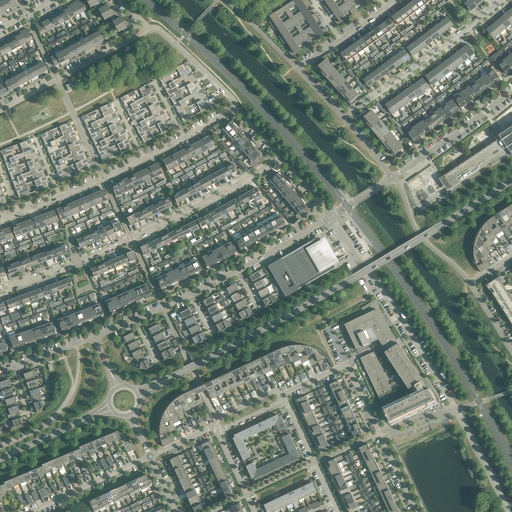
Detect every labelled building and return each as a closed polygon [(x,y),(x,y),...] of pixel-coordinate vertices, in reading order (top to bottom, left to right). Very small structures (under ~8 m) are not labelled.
[(10,7),(6,0),(4,0),(2,2),(6,10),(10,8),(10,7)] [(14,0),(6,0),(10,7),(10,8),(11,9),(15,7),(14,6),(17,5),(17,6),(14,0)] [(74,3),(74,4),(75,4),(80,13),(86,10),(80,0),(79,0),(80,1),(78,2),(78,1),(74,3)] [(293,0),(285,6),(290,14),(292,12),(289,9),(296,4),(299,8),(308,2),(306,0),(293,0)] [(326,0),(325,1),(327,4),(324,6),(327,10),(336,4),(334,1),(334,0),(326,0)] [(350,5),(346,0),(343,0),(345,3),(338,7),(336,4),(327,10),(330,14),(333,12),(335,16),(350,5)] [(357,0),(350,5),(355,13),(358,11),(355,7),(361,3),(364,6),(373,0),(372,0),(357,0)] [(420,8),(414,0),(414,1),(411,3),(411,2),(409,4),(415,12),(420,8),(420,9),(420,8)] [(425,5),(421,0),(414,0),(420,8),(421,8),(422,10),(426,7),(424,5),(425,4),(425,5)] [(478,6),(472,0),(469,0),(466,0),(464,2),(466,3),(465,4),(471,11),(471,10),(474,8),(478,6)] [(310,6),(308,2),(299,8),(301,11),(294,16),(292,12),(290,14),(295,21),(310,11),(307,8),(310,6)] [(75,4),(74,4),(72,5),(72,4),(68,6),(69,7),(74,16),(80,13),(75,4)] [(415,12),(409,4),(408,4),(409,5),(406,7),(406,6),(403,8),(410,16),(414,12),(415,13),(415,12)] [(103,7),(101,5),(96,7),(99,9),(104,19),(108,17),(110,19),(115,17),(112,15),(107,5),(103,7)] [(355,13),(350,5),(335,16),(338,19),(335,21),(338,25),(346,19),(344,15),(350,11),(353,15),(355,13)] [(290,14),(285,6),(276,12),(269,16),(272,20),(269,22),(272,26),(281,20),(278,16),(285,11),(288,15),(290,14)] [(69,7),(67,8),(67,7),(63,9),(64,10),(64,9),(69,19),(74,16),(69,7)] [(410,16),(403,8),(404,9),(401,11),(400,10),(398,12),(404,20),(405,20),(404,20),(405,20),(409,17),(409,16),(409,17),(410,16)] [(64,9),(64,10),(62,10),(59,11),(59,12),(64,21),(69,19),(64,9)] [(312,15),(310,11),(295,21),(300,29),(301,27),(299,24),(306,19),(309,23),(318,17),(315,13),(312,15)] [(59,12),(58,13),(57,12),(54,14),(54,15),(55,15),(60,24),(64,21),(59,12)] [(404,20),(398,12),(398,13),(396,15),(395,15),(395,14),(392,17),(395,21),(396,21),(399,25),(399,24),(404,20),(404,21),(404,20)] [(295,21),(290,14),(288,15),(290,18),(283,23),(281,20),(272,26),(274,30),(277,28),(280,31),(295,21)] [(55,15),(54,15),(53,16),(52,15),(49,17),(50,18),(55,26),(60,24),(55,15)] [(511,24),(504,15),(501,18),(502,18),(499,21),(498,20),(505,29),(507,27),(508,29),(511,26),(510,24),(511,24)] [(117,19),(115,17),(110,19),(112,22),(118,31),(126,27),(124,24),(123,22),(122,20),(121,17),(117,19)] [(320,21),(318,17),(309,23),(311,26),(304,31),(301,27),(300,29),(305,36),(320,26),(317,23),(320,21)] [(445,19),(444,18),(440,21),(441,22),(441,23),(447,30),(446,29),(450,27),(450,28),(454,25),(453,25),(448,18),(448,17),(445,19)] [(50,18),(46,21),(51,29),(55,26),(50,18)] [(390,18),(390,19),(388,21),(387,21),(387,20),(385,22),(391,31),(391,30),(395,27),(396,27),(390,18)] [(505,29),(498,20),(496,22),(496,23),(496,22),(496,23),(493,26),(493,25),(492,25),(499,33),(505,29)] [(40,34),(46,31),(42,23),(41,21),(37,23),(38,24),(36,25),(35,24),(40,34)] [(46,21),(42,23),(46,31),(51,29),(46,21)] [(300,29),(295,21),(280,31),(282,35),(279,37),(282,41),(291,35),(288,31),(289,31),(295,26),(298,30),(300,29)] [(391,31),(385,22),(384,22),(385,23),(382,25),(382,24),(379,26),(385,35),(385,34),(386,34),(387,36),(391,33),(390,31),(391,31)] [(447,30),(441,23),(439,24),(437,23),(434,26),(435,27),(434,28),(440,35),(439,34),(443,32),(443,33),(447,30)] [(499,33),(492,25),(490,27),(491,28),(487,30),(486,30),(487,30),(493,38),(493,39),(495,37),(496,39),(500,35),(499,34),(499,33)] [(322,30),(320,26),(305,36),(310,44),(312,42),(310,38),(316,34),(319,38),(328,32),(325,28),(322,30)] [(385,35),(379,26),(380,27),(377,29),(376,28),(377,28),(376,28),(374,30),(380,38),(381,38),(384,35),(385,34),(385,35)] [(440,35),(434,28),(427,33),(433,40),(433,39),(436,37),(437,37),(436,38),(437,38),(440,35)] [(21,32),(21,33),(22,33),(27,42),(32,39),(27,29),(27,30),(25,31),(25,30),(21,32)] [(305,36),(300,29),(298,30),(300,33),(293,38),(291,35),(282,41),(284,45),(287,43),(290,46),(305,36)] [(380,38),(374,30),(374,31),(371,33),(371,32),(368,34),(374,42),(375,42),(374,42),(375,41),(376,43),(380,40),(379,39),(379,38),(380,39),(380,38)] [(104,41),(98,31),(94,34),(99,43),(98,43),(99,44),(102,42),(103,41),(104,42),(104,41)] [(22,33),(21,33),(19,34),(19,33),(15,35),(16,36),(21,45),(27,42),(22,33)] [(433,40),(427,33),(421,38),(426,45),(427,45),(426,45),(429,42),(430,43),(433,40)] [(99,43),(94,34),(89,37),(94,46),(94,47),(97,45),(97,44),(98,43),(99,43)] [(374,42),(368,34),(369,35),(366,37),(366,36),(363,37),(369,46),(374,42)] [(16,36),(14,37),(14,36),(10,38),(11,39),(11,38),(16,48),(21,45),(16,36)] [(310,44),(305,36),(290,46),(292,50),(289,52),(292,56),(301,50),(298,46),(304,42),(307,46),(310,44)] [(94,46),(89,37),(84,39),(89,48),(89,49),(93,48),(92,47),(94,46)] [(369,46),(363,37),(363,38),(361,40),(360,40),(360,39),(358,41),(364,50),(364,49),(368,46),(369,46)] [(11,38),(11,39),(9,39),(6,40),(6,41),(11,50),(16,48),(11,38)] [(426,45),(421,38),(414,43),(420,51),(420,50),(419,50),(423,47),(423,48),(426,45)] [(89,48),(84,39),(79,42),(84,50),(85,52),(88,50),(87,49),(89,48)] [(6,41),(4,42),(4,41),(1,43),(1,44),(7,53),(11,50),(6,41)] [(364,50),(358,41),(357,41),(358,42),(355,44),(355,43),(352,45),(358,54),(358,53),(363,50),(364,50)] [(84,50),(79,42),(75,44),(79,53),(84,50)] [(420,51),(414,43),(407,48),(407,49),(407,48),(413,55),(412,55),(413,56),(413,55),(414,54),(416,52),(416,53),(417,53),(420,51)] [(79,53),(75,44),(70,47),(74,55),(79,53)] [(462,49),(469,58),(470,57),(471,58),(475,55),(474,54),(475,53),(473,51),(474,50),(471,46),(470,47),(468,45),(469,45),(468,44),(465,47),(466,47),(463,50),(462,49)] [(358,54),(352,45),(353,46),(350,48),(349,47),(350,47),(349,47),(347,49),(353,57),(355,58),(359,56),(357,54),(358,53),(358,54)] [(74,55),(70,47),(65,50),(70,58),(74,55)] [(353,57),(347,49),(347,50),(344,52),(344,51),(340,53),(344,58),(344,57),(347,61),(348,61),(348,60),(349,62),(353,60),(352,58),(352,57),(353,58),(353,57)] [(469,58),(462,49),(459,51),(460,51),(460,52),(457,54),(456,53),(456,54),(463,62),(464,61),(465,63),(469,60),(468,58),(469,58)] [(70,58),(65,50),(60,52),(65,60),(70,58)] [(402,52),(402,51),(401,50),(397,53),(398,54),(398,55),(403,63),(403,62),(406,59),(407,60),(410,57),(405,50),(402,52)] [(65,60),(60,52),(56,55),(60,63),(65,60)] [(463,62),(456,54),(453,56),(454,56),(451,59),(450,58),(457,67),(458,66),(459,67),(463,64),(462,63),(463,62)] [(60,63),(56,55),(51,57),(55,66),(60,63)] [(390,58),(391,59),(392,59),(391,60),(396,67),(397,67),(396,67),(399,64),(400,65),(403,63),(398,55),(396,56),(394,55),(390,58)] [(457,67),(450,58),(447,60),(448,60),(448,61),(445,63),(444,63),(451,71),(457,67)] [(330,65),(325,59),(317,67),(322,72),(330,65)] [(396,67),(391,60),(384,65),(390,72),(389,71),(393,69),(393,70),(396,67)] [(511,69),(504,60),(499,65),(506,74),(511,69)] [(43,62),(38,64),(42,73),(47,70),(43,62)] [(451,71),(444,63),(441,65),(442,65),(439,68),(438,67),(445,76),(451,71)] [(42,73),(38,64),(33,67),(38,75),(42,73)] [(183,68),(181,65),(172,70),(174,74),(178,72),(181,77),(186,74),(191,71),(190,71),(191,70),(190,68),(189,68),(188,66),(183,68)] [(335,70),(330,65),(322,72),(326,78),(335,70)] [(390,72),(384,65),(377,69),(383,77),(382,76),(386,74),(386,75),(390,72)] [(38,75),(33,67),(28,70),(33,78),(38,75)] [(445,76),(438,67),(435,69),(436,69),(436,70),(433,72),(432,72),(439,80),(440,79),(441,81),(445,78),(444,76),(445,76)] [(500,78),(492,67),(486,71),(488,73),(495,83),(500,78)] [(383,77),(377,69),(370,74),(376,82),(375,81),(379,79),(383,77)] [(33,78),(28,70),(24,72),(28,80),(33,78)] [(174,74),(172,70),(163,75),(165,78),(161,81),(162,84),(163,86),(164,86),(164,87),(168,84),(173,81),(171,76),(174,74)] [(340,75),(335,70),(326,78),(331,83),(340,75)] [(28,80),(24,72),(19,75),(23,83),(28,80)] [(439,80),(432,72),(429,74),(430,74),(427,77),(426,76),(426,77),(432,85),(434,84),(435,85),(439,82),(438,81),(439,80)] [(495,83),(488,73),(482,78),(489,87),(495,83)] [(181,77),(177,79),(179,82),(183,80),(186,85),(191,82),(191,83),(196,80),(195,79),(196,79),(195,77),(194,77),(193,74),(188,77),(186,74),(181,77)] [(363,77),(364,78),(364,79),(363,79),(363,80),(364,80),(369,87),(368,87),(369,87),(369,86),(369,85),(372,83),(372,84),(376,82),(370,74),(368,76),(367,74),(363,77)] [(23,83),(19,75),(14,77),(19,86),(23,83)] [(344,80),(340,75),(331,83),(336,88),(344,80)] [(19,86),(14,77),(9,80),(14,88),(19,86)] [(417,83),(416,83),(423,92),(424,91),(426,93),(430,90),(428,88),(429,87),(423,79),(423,78),(420,81),(421,81),(417,84),(417,83)] [(489,87),(482,78),(477,82),(484,91),(489,87)] [(179,82),(177,79),(173,81),(168,84),(170,87),(166,90),(167,92),(167,93),(168,95),(169,95),(173,93),(178,90),(175,85),(179,82)] [(14,88),(9,80),(5,83),(9,91),(14,88)] [(349,85),(344,80),(336,88),(340,93),(349,85)] [(186,85),(182,87),(184,91),(188,89),(191,94),(196,91),(201,89),(200,88),(201,88),(199,86),(197,83),(193,86),(191,83),(191,82),(186,85)] [(484,91),(477,82),(471,86),(478,95),(484,91)] [(9,91),(5,83),(0,85),(5,94),(7,93),(7,94),(10,92),(9,91)] [(423,92),(416,83),(414,85),(414,86),(411,88),(411,87),(410,87),(417,96),(418,95),(419,97),(423,94),(422,92),(423,92)] [(354,90),(349,85),(340,93),(345,98),(354,90)] [(145,89),(144,86),(134,91),(136,94),(140,92),(143,97),(143,98),(148,95),(153,93),(153,92),(152,89),(151,90),(150,87),(145,89)] [(478,95),(471,86),(466,90),(473,99),(478,95)] [(184,91),(182,87),(178,90),(173,93),(175,96),(171,98),(172,101),(173,104),(173,103),(174,104),(178,102),(178,101),(183,99),(183,98),(180,93),(184,91)] [(417,96),(410,87),(408,89),(408,90),(408,89),(408,90),(405,92),(404,92),(411,101),(417,96)] [(358,95),(354,90),(345,98),(351,105),(357,101),(355,99),(358,95)] [(473,99),(466,90),(460,94),(467,104),(473,99)] [(136,94),(134,91),(125,95),(127,99),(122,101),(124,104),(125,106),(126,107),(130,105),(130,104),(135,102),(132,97),(136,94)] [(191,94),(187,96),(189,100),(193,98),(196,103),(201,100),(206,98),(205,97),(206,97),(204,94),(204,95),(202,92),(198,94),(196,91),(191,94)] [(411,101),(404,92),(401,94),(402,94),(399,97),(398,96),(404,105),(411,101)] [(467,104),(460,94),(454,99),(462,108),(467,104)] [(143,98),(143,97),(139,99),(141,103),(145,101),(148,106),(153,104),(158,102),(157,101),(158,101),(156,98),(155,96),(150,98),(148,95),(143,98)] [(189,100),(187,96),(183,98),(183,99),(178,101),(178,102),(180,104),(175,107),(177,110),(178,112),(179,113),(183,110),(188,107),(185,102),(189,100)] [(404,105),(398,96),(395,98),(396,98),(396,99),(393,101),(392,100),(398,109),(400,108),(401,110),(405,107),(404,105)] [(141,103),(139,99),(135,102),(130,104),(130,105),(132,108),(127,110),(129,113),(128,113),(129,115),(130,115),(130,116),(135,113),(140,111),(140,110),(137,105),(141,103)] [(196,103),(192,105),(194,109),(198,106),(201,111),(201,112),(211,106),(210,105),(211,105),(209,103),(207,100),(203,103),(201,100),(196,103)] [(398,109),(392,100),(389,102),(389,103),(390,102),(390,103),(387,105),(386,105),(385,105),(386,105),(392,113),(392,114),(394,113),(395,114),(399,111),(398,110),(398,109)] [(460,109),(453,100),(447,104),(454,114),(460,109)] [(148,106),(144,108),(146,112),(150,110),(152,115),(158,113),(162,110),(162,109),(161,107),(159,104),(155,107),(153,104),(148,106)] [(454,114),(447,104),(441,108),(448,118),(454,114)] [(107,109),(105,105),(96,110),(98,114),(102,112),(104,117),(109,115),(110,115),(114,113),(114,112),(113,109),(113,110),(111,107),(107,109)] [(194,109),(192,105),(188,107),(183,110),(185,113),(180,116),(182,119),(183,121),(184,122),(194,116),(193,116),(190,111),(194,109)] [(146,112),(144,108),(140,110),(140,111),(135,113),(136,116),(132,119),(133,122),(134,124),(135,125),(139,122),(144,119),(142,114),(146,112)] [(448,118),(441,108),(436,112),(442,122),(448,118)] [(98,114),(96,110),(86,114),(88,118),(83,120),(85,123),(84,123),(85,125),(86,125),(86,126),(91,124),(96,121),(94,116),(98,114)] [(376,116),(371,110),(368,114),(365,111),(360,115),(367,123),(376,116)] [(442,122),(436,112),(430,116),(437,126),(442,122)] [(152,115),(148,117),(150,121),(154,119),(157,124),(162,121),(162,122),(167,119),(166,118),(167,118),(166,116),(165,116),(164,113),(159,116),(158,113),(152,115)] [(104,117),(100,119),(102,123),(106,121),(108,126),(109,126),(114,124),(119,122),(118,121),(117,118),(117,119),(116,116),(111,118),(110,115),(109,115),(104,117)] [(381,121),(376,116),(367,123),(372,129),(381,121)] [(437,126),(430,116),(424,120),(431,130),(437,126)] [(150,121),(148,117),(144,119),(139,122),(141,125),(136,128),(138,131),(137,131),(139,133),(139,134),(144,131),(149,128),(146,123),(150,121)] [(102,123),(100,119),(96,121),(91,124),(92,127),(88,129),(89,132),(90,134),(91,135),(95,133),(100,130),(98,125),(102,123)] [(223,129),(227,134),(236,125),(234,123),(233,124),(231,121),(229,122),(227,120),(214,128),(219,133),(223,129)] [(431,130),(424,120),(419,124),(426,134),(431,130)] [(157,124),(153,126),(155,130),(159,128),(162,133),(161,133),(162,133),(172,128),(171,127),(170,125),(168,122),(164,125),(162,122),(162,121),(157,124)] [(385,126),(381,121),(372,129),(376,134),(385,126)] [(511,123),(504,131),(499,135),(501,137),(485,148),(496,165),(511,154),(511,123)] [(66,128),(65,124),(55,128),(57,132),(61,131),(63,136),(69,134),(73,132),(73,131),(72,129),(71,126),(66,128)] [(109,126),(108,126),(104,128),(106,132),(110,130),(113,135),(118,133),(123,131),(122,130),(123,130),(122,127),(121,128),(120,125),(115,127),(114,124),(109,126)] [(426,134),(419,124),(413,128),(420,138),(426,134)] [(238,127),(236,125),(227,134),(231,138),(239,130),(237,128),(238,127)] [(155,130),(153,126),(149,128),(144,131),(145,134),(141,137),(142,139),(142,140),(143,142),(144,142),(144,143),(154,137),(151,132),(155,130)] [(389,132),(385,126),(376,134),(380,139),(389,132)] [(57,132),(55,128),(46,133),(47,136),(42,138),(44,141),(43,141),(44,144),(45,143),(45,144),(50,142),(55,140),(55,139),(53,134),(57,132)] [(106,132),(104,128),(100,130),(95,133),(97,136),(92,138),(93,141),(94,143),(95,144),(100,142),(99,142),(105,139),(102,134),(106,132)] [(420,138),(413,128),(407,132),(414,142),(420,138)] [(242,133),(239,130),(231,138),(235,143),(244,135),(242,132),(242,133)] [(394,137),(389,132),(380,139),(385,145),(394,137)] [(113,135),(109,137),(111,141),(115,139),(117,144),(122,142),(127,140),(127,139),(126,136),(126,137),(124,134),(120,136),(118,133),(113,135)] [(63,136),(59,138),(61,142),(65,140),(67,145),(73,143),(77,141),(77,140),(76,138),(75,135),(70,137),(69,134),(63,136)] [(246,137),(244,135),(235,143),(240,147),(248,140),(246,137)] [(111,141),(109,137),(105,139),(99,142),(100,142),(101,145),(96,147),(98,150),(97,150),(98,152),(99,152),(99,153),(104,151),(109,148),(106,143),(111,141)] [(214,146),(209,137),(203,140),(208,149),(214,146)] [(398,142),(394,137),(385,145),(389,150),(398,142)] [(61,142),(59,138),(55,139),(55,140),(50,142),(51,145),(46,147),(48,150),(47,150),(48,153),(49,153),(54,151),(59,149),(57,143),(61,142)] [(208,149),(203,140),(198,143),(202,152),(208,149)] [(250,142),(248,140),(240,147),(244,152),(253,144),(251,142),(250,142)] [(26,145),(25,141),(15,145),(17,149),(21,147),(23,153),(29,151),(33,149),(33,148),(33,146),(32,146),(31,143),(26,145)] [(117,144),(113,146),(115,150),(119,148),(121,153),(121,154),(131,149),(131,148),(130,145),(130,146),(129,143),(124,145),(122,142),(117,144)] [(403,148),(398,142),(389,150),(394,155),(403,148)] [(67,145),(63,147),(65,151),(69,149),(71,154),(77,152),(81,150),(81,149),(80,147),(79,144),(74,146),(73,143),(67,145)] [(202,152),(198,143),(192,147),(197,155),(202,152)] [(255,146),(253,144),(244,152),(248,157),(257,149),(254,146),(255,146)] [(17,149),(15,145),(6,149),(7,152),(2,154),(3,157),(4,160),(5,160),(9,158),(15,156),(13,151),(17,149)] [(197,155),(192,147),(191,145),(185,148),(191,158),(197,155)] [(115,150),(113,146),(109,148),(104,151),(105,154),(101,156),(102,159),(103,161),(104,162),(114,157),(113,157),(111,152),(115,150)] [(65,151),(63,147),(59,149),(54,151),(55,154),(50,156),(52,159),(51,160),(52,162),(53,162),(53,163),(58,160),(63,158),(61,153),(65,151)] [(191,158),(185,148),(182,149),(183,151),(181,153),(185,161),(191,158)] [(496,165),(485,148),(464,162),(475,178),(496,165)] [(259,151),(257,149),(248,157),(253,161),(250,163),(253,166),(268,157),(261,150),(259,151)] [(23,153),(19,154),(20,158),(25,157),(27,162),(32,160),(37,158),(37,157),(36,155),(35,152),(30,154),(29,151),(23,153)] [(71,154),(67,156),(69,160),(73,158),(75,163),(75,164),(81,161),(85,159),(85,158),(84,156),(83,153),(78,155),(77,152),(71,154)] [(185,161),(181,153),(175,156),(180,165),(185,161)] [(20,158),(19,154),(15,156),(9,158),(11,162),(6,163),(7,166),(7,167),(8,169),(8,170),(13,168),(18,165),(16,160),(20,158)] [(174,154),(171,156),(172,157),(169,159),(174,168),(180,165),(175,156),(174,154)] [(69,160),(67,156),(63,158),(58,160),(59,163),(54,166),(56,169),(55,169),(56,171),(57,171),(57,172),(62,170),(62,169),(67,167),(65,162),(69,160)] [(174,168),(169,159),(168,157),(165,159),(166,160),(163,162),(168,171),(174,168)] [(27,162),(23,164),(24,168),(28,166),(30,171),(36,169),(36,170),(41,168),(40,167),(41,167),(40,164),(39,164),(38,161),(33,163),(32,160),(27,162)] [(75,164),(75,163),(71,165),(73,169),(77,167),(79,173),(89,169),(89,168),(88,165),(87,162),(82,164),(81,161),(75,164)] [(475,178),(464,162),(439,178),(447,191),(448,190),(450,193),(475,178)] [(158,163),(152,165),(157,176),(163,173),(158,163)] [(232,163),(226,167),(230,175),(230,174),(236,171),(232,163)] [(24,168),(23,164),(18,165),(13,168),(14,171),(9,173),(11,176),(10,176),(11,178),(12,178),(12,179),(17,177),(22,175),(20,169),(24,168)] [(73,169),(71,165),(67,167),(62,169),(62,170),(63,173),(58,175),(60,178),(59,178),(60,180),(61,180),(61,181),(71,176),(69,171),(73,169)] [(157,176),(152,165),(146,168),(147,170),(151,179),(157,176)] [(230,175),(226,167),(218,171),(220,175),(223,174),(225,178),(225,177),(230,174),(230,175)] [(30,171),(26,173),(28,177),(32,175),(34,181),(39,179),(40,179),(44,177),(44,176),(43,174),(42,171),(37,173),(36,170),(36,169),(30,171)] [(151,179),(147,170),(141,173),(145,182),(151,179)] [(220,175),(218,171),(213,174),(217,182),(217,181),(224,177),(225,178),(223,174),(220,175)] [(270,180),(274,185),(282,178),(280,175),(281,174),(279,172),(278,173),(277,174),(275,171),(263,177),(267,182),(270,180)] [(28,177),(26,173),(22,175),(17,177),(18,180),(13,182),(14,185),(15,188),(15,187),(16,188),(20,186),(26,184),(24,179),(28,177)] [(145,182),(141,173),(135,176),(140,185),(145,182)] [(217,182),(213,174),(205,178),(207,182),(209,181),(212,185),(211,184),(216,182),(217,182)] [(140,185),(135,176),(129,179),(134,188),(140,185)] [(207,182),(205,178),(199,181),(204,189),(203,189),(211,184),(211,185),(212,185),(209,181),(207,182)] [(284,180),(282,178),(274,185),(278,190),(287,182),(285,180),(284,180)] [(34,181),(30,182),(31,186),(36,185),(38,190),(37,190),(38,190),(48,186),(48,185),(47,183),(46,180),(41,182),(40,179),(39,179),(34,181)] [(134,188),(129,179),(124,181),(128,190),(134,188)] [(128,190),(124,181),(118,184),(122,193),(128,190)] [(204,189),(199,181),(191,185),(193,189),(196,188),(198,192),(198,191),(203,189),(204,189)] [(31,186),(30,182),(26,184),(20,186),(22,189),(17,191),(18,194),(18,195),(19,197),(19,198),(30,193),(29,193),(27,188),(31,186)] [(289,184),(287,182),(278,190),(282,194),(290,187),(288,185),(289,184)] [(122,193),(118,184),(112,187),(116,196),(122,193)] [(193,189),(191,185),(186,188),(190,196),(191,196),(190,196),(198,192),(196,188),(193,189)] [(250,191),(250,190),(249,190),(254,198),(260,195),(256,187),(250,191)] [(293,190),(290,187),(282,194),(286,199),(295,191),(293,189),(293,190)] [(190,196),(186,188),(178,192),(180,196),(183,195),(185,199),(190,196)] [(109,199),(105,190),(99,193),(103,202),(109,199)] [(254,198),(249,190),(250,191),(242,195),(242,194),(241,194),(244,199),(246,197),(249,201),(254,198)] [(98,191),(95,192),(96,194),(93,196),(97,205),(103,202),(99,193),(98,191)] [(297,194),(295,191),(286,199),(290,204),(299,197),(296,194),(297,194)] [(180,196),(178,192),(173,195),(177,203),(185,199),(183,195),(180,196)] [(92,194),(89,195),(90,197),(87,198),(91,207),(97,205),(93,196),(92,194)] [(244,199),(241,194),(242,195),(237,198),(236,197),(241,205),(249,201),(246,197),(244,199)] [(91,207),(87,198),(86,196),(83,198),(84,199),(81,201),(85,210),(91,207)] [(241,205),(236,197),(236,198),(229,202),(228,202),(231,206),(233,204),(235,208),(241,205)] [(301,199),(299,197),(290,204),(294,209),(303,201),(301,199)] [(168,198),(160,202),(162,206),(164,205),(166,209),(166,208),(172,206),(168,198)] [(80,199),(77,200),(78,202),(75,203),(79,212),(85,210),(81,201),(80,199)] [(305,203),(303,201),(294,209),(298,214),(296,216),(298,219),(310,212),(306,208),(307,207),(305,204),(305,203)] [(162,206),(160,202),(154,204),(158,213),(158,212),(166,208),(166,209),(164,205),(162,206)] [(231,206),(228,202),(223,205),(223,204),(223,205),(227,213),(235,208),(233,204),(231,206)] [(79,212),(75,203),(69,206),(73,215),(79,212)] [(158,213),(154,204),(146,208),(148,212),(151,211),(153,215),(158,212),(158,213)] [(227,213),(223,205),(215,209),(217,213),(220,212),(222,216),(227,213)] [(62,206),(56,209),(61,220),(67,217),(63,208),(62,206)] [(73,215),(69,206),(63,208),(67,217),(73,215)] [(133,212),(134,214),(133,215),(135,219),(137,218),(139,222),(139,221),(144,219),(145,219),(141,211),(139,208),(133,212)] [(148,212),(146,208),(141,211),(145,219),(152,215),(153,215),(151,211),(148,212)] [(511,224),(511,218),(509,213),(505,208),(499,212),(502,218),(507,215),(510,220),(506,222),(508,227),(511,224)] [(217,213),(215,209),(210,212),(214,220),(222,216),(220,212),(217,213)] [(49,214),(48,212),(45,213),(45,215),(43,216),(46,226),(52,223),(49,214)] [(58,221),(55,212),(49,214),(52,223),(58,221)] [(214,220),(210,212),(202,217),(202,216),(204,220),(207,219),(209,223),(214,220)] [(508,227),(506,222),(502,218),(499,212),(493,217),(496,222),(500,219),(503,224),(499,226),(502,231),(508,227)] [(135,219),(133,215),(127,218),(131,225),(139,221),(139,222),(137,218),(135,219)] [(280,215),(274,218),(279,228),(282,226),(283,227),(286,225),(284,222),(280,215)] [(46,226),(43,216),(37,219),(40,228),(46,226)] [(204,220),(202,216),(202,217),(197,220),(201,227),(209,223),(207,219),(204,220)] [(502,231),(499,226),(496,222),(493,217),(491,218),(490,219),(488,220),(487,221),(490,226),(494,224),(497,227),(492,230),(497,237),(496,235),(502,231)] [(279,228),(274,218),(268,221),(274,231),(277,230),(276,229),(279,228)] [(40,228),(37,219),(30,221),(34,230),(40,228)] [(34,230),(30,221),(24,223),(28,233),(34,230)] [(195,221),(187,225),(186,224),(188,228),(191,227),(193,231),(199,228),(195,221)] [(274,231),(268,221),(263,224),(268,234),(271,232),(272,233),(274,231)] [(497,237),(492,230),(490,226),(487,221),(486,223),(484,224),(483,226),(482,227),(485,232),(489,229),(491,233),(487,236),(493,244),(491,241),(497,237)] [(24,222),(21,223),(21,225),(18,226),(22,235),(28,233),(24,223),(24,222)] [(118,222),(110,225),(112,229),(114,228),(116,232),(122,229),(118,222)] [(18,224),(11,226),(16,237),(22,235),(18,226),(18,224)] [(188,228),(186,224),(186,225),(181,227),(185,235),(193,231),(191,227),(188,228)] [(268,234),(263,224),(257,227),(263,238),(266,236),(266,235),(268,234)] [(112,229),(110,225),(104,228),(108,236),(108,235),(116,232),(116,233),(116,232),(114,228),(112,229)] [(10,227),(9,227),(6,228),(7,230),(4,231),(7,240),(13,238),(10,227)] [(185,235),(181,227),(173,231),(175,235),(178,234),(179,238),(185,235)] [(263,238),(257,227),(252,230),(257,240),(260,238),(261,239),(263,238)] [(493,244),(487,236),(485,232),(482,227),(481,229),(480,231),(479,232),(478,234),(481,239),(485,237),(487,240),(483,243),(490,254),(487,248),(493,244)] [(108,236),(104,228),(96,231),(98,235),(101,234),(102,238),(103,238),(102,238),(108,236)] [(257,240),(252,230),(246,233),(252,244),(255,242),(254,242),(257,240)] [(98,235),(96,231),(91,234),(94,242),(94,241),(102,238),(101,234),(98,235)] [(175,235),(173,231),(168,234),(167,233),(171,242),(179,238),(178,234),(175,235)] [(171,242),(167,233),(167,234),(160,238),(159,237),(161,242),(164,240),(166,244),(171,242)] [(252,244),(246,233),(241,236),(246,246),(249,245),(250,245),(252,244)] [(94,242),(91,234),(82,237),(84,241),(87,240),(89,244),(94,241),(94,242)] [(490,254),(483,243),(481,239),(478,234),(477,236),(476,238),(476,239),(475,240),(475,242),(475,243),(478,249),(482,246),(485,249),(480,252),(490,266),(484,258),(490,254)] [(246,246),(241,236),(235,240),(239,247),(241,250),(244,249),(243,248),(246,246)] [(84,241),(82,237),(77,240),(80,248),(88,244),(89,244),(87,240),(84,241)] [(161,242),(159,237),(159,238),(154,240),(158,248),(166,244),(164,240),(161,242)] [(158,248),(154,240),(154,241),(146,244),(148,248),(150,247),(152,251),(158,248)] [(282,258),(273,263),(273,264),(290,293),(328,271),(326,267),(328,265),(316,244),(313,246),(311,241),(282,258)] [(230,242),(224,245),(230,256),(233,255),(232,254),(236,252),(230,242)] [(490,266),(480,252),(478,249),(475,243),(474,245),(474,246),(474,247),(474,249),(474,250),(474,252),(474,253),(474,255),(474,256),(474,258),(475,259),(475,260),(475,261),(476,262),(481,259),(483,262),(477,266),(478,268),(479,269),(480,271),(481,272),(490,266)] [(148,248),(146,244),(140,247),(144,255),(152,251),(150,247),(148,248)] [(63,245),(55,248),(56,252),(59,251),(61,256),(61,255),(66,253),(63,245)] [(230,256),(224,245),(219,248),(224,258),(227,257),(230,256)] [(56,252),(55,248),(49,250),(52,259),(52,258),(60,255),(61,256),(59,251),(56,252)] [(224,258),(219,248),(213,251),(219,262),(222,260),(221,260),(224,258)] [(52,259),(49,250),(41,253),(42,258),(45,257),(47,261),(47,260),(52,258),(52,259)] [(124,254),(123,254),(125,258),(128,257),(130,261),(136,259),(132,251),(124,254)] [(219,262),(213,251),(208,254),(213,264),(216,262),(216,263),(219,262)] [(42,258),(41,253),(35,256),(38,264),(46,261),(47,261),(45,257),(42,258)] [(125,258),(123,254),(124,254),(118,257),(118,256),(122,265),(130,261),(128,257),(125,258)] [(213,264),(208,254),(202,257),(206,264),(205,265),(207,268),(210,266),(210,265),(213,264)] [(38,264),(35,256),(26,259),(28,263),(31,262),(32,266),(33,266),(32,266),(38,264)] [(122,265),(118,256),(118,257),(110,260),(112,264),(114,263),(116,267),(122,265)] [(28,263),(26,259),(21,261),(24,270),(24,269),(32,266),(31,262),(28,263)] [(112,264),(110,260),(105,263),(104,262),(108,271),(116,267),(114,263),(112,264)] [(196,260),(191,263),(196,273),(199,272),(198,271),(201,270),(196,260)] [(24,270),(21,261),(12,264),(14,268),(17,267),(18,272),(19,272),(18,271),(24,269),(24,270)] [(108,271),(104,262),(104,263),(96,266),(98,270),(101,269),(102,273),(108,271)] [(196,273),(191,263),(185,265),(190,275),(193,274),(193,275),(196,273)] [(14,268),(12,264),(7,266),(10,274),(18,271),(18,272),(17,267),(14,268)] [(190,275),(185,265),(179,268),(184,279),(187,278),(187,277),(190,275)] [(98,270),(96,266),(90,269),(92,272),(89,273),(92,278),(102,273),(101,269),(98,270)] [(184,279),(179,268),(174,271),(178,281),(181,279),(182,280),(184,279)] [(178,281),(174,271),(168,273),(173,284),(176,283),(175,282),(178,281)] [(261,276),(258,271),(248,276),(250,279),(251,279),(252,281),(253,281),(254,283),(261,280),(260,277),(261,276)] [(173,284),(168,273),(162,276),(167,286),(170,285),(170,286),(173,284)] [(498,277),(486,285),(489,290),(490,289),(493,293),(498,301),(503,310),(509,319),(511,323),(511,298),(509,294),(504,286),(500,279),(502,278),(501,277),(502,276),(501,275),(498,277)] [(164,289),(164,288),(167,286),(162,276),(157,279),(157,278),(154,279),(157,286),(159,285),(160,287),(159,287),(161,290),(164,289)] [(61,281),(61,280),(62,285),(65,284),(67,288),(73,286),(70,277),(61,281)] [(262,279),(261,280),(254,283),(253,284),(254,287),(255,287),(256,289),(257,289),(259,291),(259,292),(265,288),(264,285),(265,284),(262,279)] [(62,285),(61,280),(61,281),(55,283),(55,282),(58,291),(67,288),(65,284),(62,285)] [(58,291),(55,282),(55,283),(47,286),(47,285),(48,290),(51,289),(53,293),(58,291)] [(230,293),(232,295),(232,296),(239,292),(237,289),(238,289),(237,287),(238,286),(236,283),(226,288),(229,294),(230,293)] [(146,284),(140,286),(145,297),(148,295),(148,296),(152,294),(150,291),(146,284)] [(48,290),(47,285),(46,285),(47,286),(41,288),(41,287),(44,296),(53,293),(51,289),(48,290)] [(145,297),(140,286),(135,289),(139,300),(142,299),(142,298),(145,297)] [(44,296),(41,287),(41,288),(33,291),(33,290),(34,295),(37,294),(39,298),(44,296)] [(267,287),(265,288),(259,292),(259,291),(257,292),(259,296),(260,295),(261,297),(262,297),(263,299),(263,300),(270,296),(268,293),(270,293),(267,287)] [(139,300),(135,289),(129,291),(133,302),(136,300),(137,301),(139,300)] [(34,295),(33,290),(32,291),(33,291),(27,293),(27,292),(27,293),(30,301),(31,304),(38,301),(37,299),(39,298),(37,294),(34,295)] [(133,302),(129,291),(123,294),(128,305),(131,304),(130,303),(133,302)] [(240,291),(239,292),(232,296),(232,295),(231,296),(234,302),(235,301),(236,304),(243,300),(242,297),(241,295),(242,294),(240,291)] [(30,301),(27,293),(19,296),(18,296),(20,300),(23,299),(24,303),(30,301)] [(128,305),(123,294),(117,296),(122,307),(125,305),(125,306),(128,305)] [(273,297),(272,294),(270,296),(263,300),(263,299),(261,300),(264,305),(265,305),(266,306),(264,307),(269,305),(272,304),(271,303),(278,300),(278,299),(277,300),(275,296),(273,297)] [(20,300),(18,296),(13,298),(16,306),(24,303),(23,299),(20,300)] [(122,307),(117,296),(111,299),(116,310),(119,309),(119,308),(122,307)] [(204,304),(206,306),(208,308),(215,305),(213,302),(215,301),(212,296),(202,301),(204,304)] [(16,306),(13,298),(6,301),(9,309),(16,306)] [(116,310),(111,299),(105,301),(110,312),(113,310),(114,311),(116,310)] [(245,299),(243,300),(236,304),(235,304),(238,310),(239,309),(241,312),(247,308),(246,305),(247,305),(246,303),(246,302),(245,299)] [(99,304),(93,306),(97,317),(100,316),(101,316),(104,315),(103,312),(102,312),(99,304)] [(216,304),(215,305),(208,308),(206,309),(208,312),(209,312),(210,314),(211,314),(212,316),(212,317),(219,313),(218,310),(219,310),(216,304)] [(97,317),(93,306),(87,309),(92,320),(94,319),(94,318),(97,317)] [(184,317),(185,320),(192,317),(192,316),(191,314),(190,311),(191,311),(189,306),(180,311),(181,312),(179,313),(182,319),(184,317)] [(249,307),(247,308),(241,312),(238,313),(240,315),(238,316),(240,320),(239,321),(246,317),(246,318),(249,316),(248,316),(254,313),(252,314),(251,312),(252,312),(249,307)] [(92,320),(87,309),(81,311),(85,321),(88,320),(89,321),(92,320)] [(377,311),(376,309),(375,310),(345,324),(357,350),(370,344),(370,343),(379,339),(386,351),(385,352),(390,359),(391,358),(409,386),(408,387),(409,388),(410,387),(422,379),(389,328),(387,326),(386,326),(383,322),(384,321),(381,317),(382,317),(377,311)] [(85,321),(81,311),(75,313),(80,325),(83,323),(82,323),(85,321)] [(220,312),(219,313),(212,317),(212,316),(210,317),(212,321),(213,320),(214,322),(215,322),(216,324),(216,325),(223,321),(222,318),(223,318),(220,312)] [(80,325),(75,313),(70,316),(74,326),(77,325),(77,326),(80,325)] [(74,326),(70,316),(64,318),(68,329),(71,328),(71,327),(74,326)] [(194,316),(192,316),(192,317),(185,320),(184,321),(188,329),(189,328),(190,328),(196,325),(195,322),(196,322),(195,319),(194,316)] [(68,329),(64,318),(58,320),(62,331),(65,329),(65,330),(68,329)] [(227,322),(225,320),(223,321),(216,325),(216,324),(215,325),(217,330),(218,330),(219,331),(217,332),(222,330),(222,331),(225,329),(225,328),(232,325),(231,324),(231,325),(229,321),(227,322)] [(52,322),(45,325),(49,335),(52,334),(53,335),(56,334),(55,330),(54,330),(52,322)] [(149,332),(150,332),(151,334),(152,334),(153,336),(160,333),(159,330),(160,330),(157,324),(156,325),(155,323),(147,327),(149,332)] [(198,324),(196,325),(190,328),(189,328),(188,329),(186,330),(190,338),(191,338),(194,336),(201,333),(199,330),(200,330),(199,328),(200,327),(198,324)] [(49,335),(45,325),(40,327),(44,338),(46,337),(46,336),(49,335)] [(44,338),(40,327),(34,329),(37,339),(40,338),(41,339),(44,338)] [(37,339),(34,329),(28,331),(32,342),(34,341),(34,340),(37,339)] [(32,342),(28,331),(22,333),(25,344),(29,342),(29,343),(32,342)] [(133,332),(123,337),(121,338),(124,343),(127,342),(129,344),(136,341),(134,338),(135,338),(134,336),(135,335),(133,332)] [(161,332),(160,333),(153,336),(152,337),(153,340),(154,340),(155,342),(156,342),(157,344),(158,345),(164,341),(163,339),(164,338),(161,332)] [(202,332),(201,333),(194,336),(191,338),(193,340),(191,341),(193,345),(192,345),(199,342),(199,343),(202,341),(207,338),(206,338),(205,339),(204,337),(205,337),(202,332)] [(25,344),(22,333),(16,335),(20,346),(23,346),(22,345),(25,344)] [(20,346),(16,335),(10,337),(13,348),(17,347),(20,346)] [(137,340),(136,341),(129,344),(127,345),(130,351),(132,350),(133,352),(133,353),(140,349),(138,346),(139,346),(138,344),(139,343),(137,340)] [(166,340),(164,341),(158,345),(157,344),(156,345),(158,349),(158,348),(159,351),(160,350),(162,353),(169,349),(168,349),(167,347),(168,346),(166,340)] [(299,357),(297,353),(293,345),(291,345),(289,345),(287,346),(285,346),(289,353),(293,351),(295,355),(291,357),(293,363),(300,360),(302,363),(299,357)] [(308,360),(307,356),(301,345),(300,345),(297,345),(295,345),(293,345),(297,353),(302,351),(303,355),(299,357),(302,363),(308,360),(311,366),(308,360)] [(313,358),(308,360),(311,366),(318,363),(322,372),(311,347),(310,347),(308,346),(306,346),(303,345),(301,345),(307,356),(311,354),(313,358)] [(293,363),(291,357),(289,353),(285,346),(284,347),(282,347),(280,348),(278,349),(281,355),(286,353),(287,356),(283,358),(286,364),(292,361),(293,363)] [(332,367),(331,365),(330,364),(330,362),(329,361),(323,364),(321,360),(326,358),(325,356),(324,355),(323,354),(322,353),(321,352),(319,351),(318,351),(317,350),(315,349),(313,348),(311,347),(322,372),(332,367)] [(141,348),(140,349),(133,353),(133,352),(132,353),(134,359),(136,358),(137,361),(139,360),(144,357),(143,355),(143,354),(142,352),(143,352),(141,348)] [(172,350),(171,348),(168,349),(169,349),(162,353),(160,354),(162,358),(163,358),(164,359),(162,360),(162,361),(167,358),(168,359),(167,359),(168,359),(170,358),(170,357),(177,353),(176,353),(174,349),(172,350)] [(286,364),(283,358),(281,355),(278,349),(272,352),(274,357),(279,355),(281,360),(277,363),(279,367),(285,364),(286,364)] [(279,367),(277,363),(274,357),(272,352),(265,355),(267,361),(272,358),(274,364),(270,366),(272,370),(279,367)] [(361,358),(368,374),(381,368),(374,352),(361,358)] [(272,370),(270,366),(267,361),(265,355),(258,358),(261,364),(265,362),(267,367),(263,369),(265,373),(272,370)] [(145,360),(144,357),(139,360),(140,363),(140,364),(138,364),(137,368),(136,368),(137,368),(138,369),(140,369),(141,369),(142,369),(143,369),(144,369),(144,370),(147,369),(147,368),(148,368),(149,367),(152,366),(151,366),(150,367),(149,365),(149,364),(147,359),(145,360)] [(265,373),(263,369),(261,364),(258,358),(251,361),(254,367),(258,365),(261,370),(256,372),(258,377),(265,373)] [(258,377),(256,372),(254,367),(251,361),(244,365),(247,370),(251,368),(254,373),(249,375),(252,380),(258,377)] [(252,380),(249,375),(247,370),(244,365),(238,368),(240,373),(245,371),(247,376),(243,378),(245,383),(252,380)] [(245,383),(243,378),(240,373),(238,368),(231,371),(233,376),(238,374),(240,380),(236,382),(238,386),(245,383)] [(381,368),(368,374),(376,390),(389,384),(381,368)] [(33,370),(22,374),(24,378),(24,377),(25,380),(26,379),(27,382),(34,380),(33,377),(35,376),(33,370)] [(238,386),(236,382),(233,376),(231,371),(224,374),(227,380),(231,378),(233,383),(229,385),(231,389),(238,386)] [(231,389),(229,385),(227,380),(224,374),(217,377),(220,383),(224,381),(227,386),(222,388),(224,393),(231,389)] [(224,393),(222,388),(220,383),(217,377),(210,380),(213,386),(217,384),(220,389),(215,391),(218,396),(224,393)] [(10,382),(9,379),(0,381),(0,386),(1,388),(0,388),(0,391),(2,391),(3,391),(10,388),(9,385),(10,385),(9,383),(10,382)] [(38,385),(36,379),(34,380),(27,382),(25,383),(27,386),(28,386),(28,388),(29,388),(30,391),(37,388),(36,386),(38,385)] [(254,379),(252,380),(256,389),(261,387),(259,383),(256,384),(254,379)] [(433,396),(422,379),(410,387),(415,395),(385,409),(383,406),(388,417),(390,419),(435,398),(433,396)] [(218,396),(215,391),(213,386),(210,380),(203,384),(206,389),(211,387),(213,392),(208,394),(211,399),(218,396)] [(340,386),(338,380),(329,385),(331,391),(332,390),(340,386)] [(199,399),(195,401),(197,405),(204,402),(200,392),(203,391),(206,389),(203,384),(200,385),(190,390),(192,396),(197,394),(199,399)] [(389,384),(376,390),(383,406),(396,400),(389,384)] [(343,390),(341,386),(340,386),(332,390),(334,394),(343,390)] [(12,387),(10,388),(3,391),(2,391),(4,397),(5,397),(6,399),(13,397),(12,394),(13,394),(12,391),(13,391),(12,387)] [(42,397),(39,388),(37,388),(30,391),(28,391),(30,395),(31,395),(31,397),(32,397),(33,400),(39,398),(42,397)] [(197,405),(195,401),(192,396),(190,390),(183,393),(186,399),(190,397),(193,402),(188,404),(190,409),(191,409),(190,409),(197,405)] [(345,395),(343,390),(334,394),(336,398),(345,395)] [(190,409),(188,404),(186,399),(183,393),(181,394),(180,395),(179,396),(177,397),(179,402),(184,400),(185,404),(181,406),(185,414),(184,412),(190,409)] [(309,400),(306,395),(297,400),(296,401),(298,405),(299,404),(299,405),(308,401),(309,400)] [(336,398),(338,403),(339,403),(347,399),(345,395),(336,398)] [(15,396),(13,397),(6,399),(5,400),(7,406),(8,405),(9,408),(17,406),(16,405),(16,403),(16,402),(16,400),(15,396)] [(185,414),(181,406),(179,402),(177,397),(176,398),(174,399),(172,400),(171,402),(173,407),(178,405),(179,409),(175,411),(179,421),(178,417),(185,414)] [(39,398),(33,400),(34,403),(33,403),(35,409),(35,408),(37,412),(35,413),(35,414),(37,412),(39,410),(40,410),(42,408),(41,408),(44,405),(46,402),(45,403),(42,400),(41,401),(40,401),(39,398)] [(349,405),(347,399),(339,403),(338,403),(337,403),(340,409),(349,405)] [(308,401),(299,405),(302,409),(310,406),(308,401)] [(179,421),(175,411),(173,407),(171,402),(169,403),(168,405),(167,407),(166,408),(165,409),(168,414),(172,412),(174,416),(170,418),(175,430),(175,429),(173,424),(179,421)] [(18,405),(16,405),(17,406),(9,408),(8,408),(10,414),(7,415),(8,418),(12,417),(20,414),(19,411),(19,409),(19,408),(18,405)] [(351,409),(349,405),(340,409),(342,414),(351,409)] [(312,410),(310,406),(302,409),(304,414),(312,410)] [(175,430),(170,418),(168,414),(165,409),(164,411),(164,412),(163,413),(162,415),(162,416),(161,417),(164,423),(168,421),(170,425),(166,427),(173,442),(169,433),(175,430)] [(353,414),(351,409),(342,414),(344,418),(353,414)] [(315,414),(313,410),(312,410),(304,414),(303,414),(304,417),(305,417),(306,419),(315,414)] [(21,417),(20,414),(12,417),(13,420),(12,420),(13,423),(11,423),(12,428),(14,427),(16,426),(19,425),(19,426),(22,424),(21,424),(23,422),(25,421),(23,422),(23,420),(24,420),(22,417),(21,417)] [(277,414),(265,420),(268,427),(275,424),(278,416),(277,414)] [(318,420),(315,414),(306,419),(308,424),(317,420),(318,420)] [(356,419),(353,414),(344,418),(347,424),(348,423),(356,419)] [(280,415),(279,416),(278,416),(275,424),(279,431),(278,431),(286,428),(280,415)] [(173,442),(166,427),(164,423),(161,417),(161,419),(160,420),(160,421),(159,423),(159,424),(159,426),(159,427),(159,428),(159,429),(159,431),(159,433),(159,434),(159,435),(159,436),(165,433),(167,437),(160,440),(161,441),(161,443),(162,444),(162,445),(163,447),(163,446),(173,442)] [(358,423),(356,418),(356,419),(348,423),(350,427),(358,423)] [(268,427),(265,420),(255,425),(259,432),(268,427)] [(308,424),(310,428),(319,424),(317,420),(308,424)] [(360,428),(358,423),(350,427),(352,432),(360,428)] [(320,424),(319,424),(310,428),(310,429),(311,431),(312,433),(321,429),(322,429),(320,424)] [(259,432),(255,425),(245,429),(249,436),(259,432)] [(363,433),(360,428),(352,432),(351,432),(353,438),(353,437),(363,433)] [(249,436),(245,429),(233,435),(234,437),(242,440),(249,436)] [(321,429),(312,433),(313,433),(312,434),(313,436),(314,436),(315,438),(323,434),(321,429)] [(114,433),(111,434),(114,440),(115,443),(119,441),(118,439),(120,438),(118,433),(117,433),(115,433),(114,433)] [(327,438),(324,433),(323,434),(315,438),(317,442),(325,438),(326,439),(327,438)] [(114,440),(111,434),(105,436),(107,443),(114,440)] [(293,444),(289,434),(281,437),(282,437),(286,447),(293,444)] [(107,443),(105,436),(98,439),(101,446),(107,443)] [(242,440),(234,437),(232,438),(238,450),(245,447),(242,440)] [(128,439),(127,438),(121,441),(127,453),(135,449),(134,447),(133,446),(132,445),(131,443),(130,442),(129,441),(128,439)] [(325,438),(317,442),(319,447),(328,443),(326,439),(325,438)] [(101,446),(98,439),(92,442),(95,448),(101,446)] [(209,441),(204,443),(201,445),(203,450),(212,446),(212,445),(213,445),(211,441),(210,441),(209,441)] [(95,448),(92,442),(86,444),(88,451),(95,448)] [(330,448),(328,443),(319,447),(319,448),(318,448),(320,452),(321,452),(322,452),(330,448)] [(88,451),(86,444),(79,447),(80,449),(82,454),(82,455),(87,453),(86,452),(88,451)] [(299,456),(293,444),(286,447),(290,454),(297,457),(299,456)] [(361,453),(362,453),(370,449),(368,444),(358,448),(361,453)] [(214,450),(212,446),(203,450),(206,454),(214,450)] [(250,456),(245,447),(238,450),(243,460),(250,456)] [(80,449),(74,451),(76,458),(82,455),(82,454),(80,449)] [(362,453),(364,457),(372,454),(372,453),(370,449),(362,453)] [(216,455),(214,450),(206,454),(208,459),(216,455)] [(76,458),(74,451),(67,454),(70,461),(76,458)] [(372,453),(372,454),(364,457),(366,462),(375,458),(372,453)] [(70,461),(67,454),(61,457),(64,463),(70,461)] [(297,457),(290,454),(283,457),(286,464),(298,459),(297,457)] [(182,461),(179,455),(170,459),(172,464),(172,465),(181,461),(182,461)] [(217,457),(216,455),(208,459),(210,464),(218,460),(219,460),(218,457),(217,457)] [(64,463),(61,457),(54,459),(57,466),(58,468),(63,466),(62,464),(64,463)] [(286,464),(283,457),(273,462),(276,469),(286,464)] [(377,463),(375,458),(366,462),(368,467),(377,463)] [(57,466),(54,459),(48,462),(51,469),(57,466)] [(328,466),(329,468),(337,464),(337,463),(335,459),(328,462),(328,461),(325,463),(327,467),(328,466)] [(218,460),(210,464),(212,469),(221,465),(221,464),(220,462),(219,460),(218,460)] [(172,465),(172,464),(172,465),(174,469),(183,465),(181,461),(172,465)] [(48,462),(41,465),(42,466),(44,471),(45,471),(45,473),(46,474),(50,472),(49,469),(51,469),(48,462)] [(253,462),(247,465),(245,466),(251,478),(253,477),(256,470),(253,463),(253,462)] [(276,469),(273,462),(263,466),(266,474),(276,469)] [(341,469),(338,463),(337,463),(337,464),(329,468),(331,473),(341,469)] [(379,467),(377,463),(368,467),(370,471),(379,467)] [(185,470),(183,465),(174,469),(176,474),(185,470)] [(223,469),(221,465),(212,469),(215,473),(223,469)] [(42,466),(36,469),(39,476),(45,473),(45,471),(44,471),(42,466)] [(266,474),(263,466),(256,470),(253,477),(254,479),(266,474)] [(381,471),(379,467),(370,471),(372,475),(381,471)] [(39,476),(36,469),(30,472),(32,478),(33,481),(38,479),(37,476),(39,476)] [(224,471),(223,469),(215,473),(217,478),(225,474),(226,474),(225,471),(224,471)] [(343,473),(341,469),(331,473),(333,477),(342,473),(342,474),(343,473)] [(187,475),(185,470),(176,474),(177,474),(179,479),(187,475)] [(383,476),(381,471),(372,475),(375,480),(383,476)] [(32,478),(30,472),(23,474),(26,481),(32,478)] [(342,473),(333,477),(336,482),(344,478),(342,474),(342,473)] [(26,481),(23,474),(17,477),(20,484),(26,481)] [(145,474),(141,476),(146,488),(151,485),(151,486),(151,485),(147,476),(146,476),(145,474)] [(188,474),(187,475),(179,479),(181,484),(190,480),(190,481),(191,480),(188,474)] [(225,474),(217,478),(219,483),(228,479),(227,478),(228,478),(227,476),(226,476),(225,474)] [(146,488),(141,476),(137,478),(138,478),(136,479),(135,479),(140,488),(141,490),(146,488)] [(385,481),(383,476),(375,480),(377,485),(385,481)] [(20,484),(17,477),(11,480),(13,486),(20,484)] [(346,483),(344,478),(336,482),(338,487),(346,483)] [(140,488),(135,479),(132,480),(132,481),(131,481),(130,481),(135,490),(140,488)] [(230,483),(228,479),(219,483),(221,487),(230,483)] [(13,486),(11,480),(4,482),(5,484),(7,489),(7,491),(12,489),(11,487),(13,486)] [(190,480),(181,484),(183,489),(192,485),(191,484),(190,481),(190,480)] [(135,490),(130,481),(127,483),(125,484),(129,493),(130,495),(131,495),(135,493),(136,493),(135,490)] [(316,492),(311,481),(310,481),(310,482),(309,482),(305,483),(310,495),(316,492)] [(387,485),(385,481),(377,485),(376,485),(378,490),(387,485)] [(350,487),(347,482),(346,483),(338,487),(340,491),(348,487),(349,488),(350,487)] [(232,488),(230,483),(221,487),(223,492),(232,488)] [(310,495),(305,483),(304,484),(303,485),(303,484),(299,486),(304,498),(310,495)] [(129,493),(125,484),(122,485),(120,486),(124,495),(129,493)] [(195,489),(193,484),(191,484),(192,485),(183,489),(185,493),(195,489)] [(389,490),(387,485),(378,490),(380,494),(381,494),(389,490)] [(124,495),(120,486),(117,488),(115,489),(115,488),(115,489),(120,500),(125,498),(124,495)] [(304,498),(299,486),(298,487),(297,488),(297,487),(293,489),(298,501),(304,498)] [(348,487),(340,491),(340,492),(339,492),(341,495),(341,494),(342,497),(351,493),(351,492),(349,488),(348,487)] [(232,489),(232,488),(223,492),(226,497),(234,493),(235,492),(233,488),(232,489)] [(120,500),(115,489),(112,490),(110,491),(114,500),(115,503),(115,502),(120,500)] [(197,494),(195,489),(185,493),(188,498),(197,494)] [(298,501),(293,489),(292,489),(293,490),(291,491),(291,490),(287,492),(292,503),(298,501)] [(392,494),(389,490),(381,494),(383,498),(392,494)] [(114,500),(110,491),(106,492),(107,493),(105,494),(105,493),(104,493),(109,503),(114,500)] [(292,503),(287,492),(286,492),(287,493),(285,494),(285,493),(281,495),(286,506),(292,503)] [(354,497),(352,492),(351,492),(351,493),(342,497),(344,501),(354,497)] [(109,503),(104,493),(101,495),(100,496),(99,496),(105,507),(110,505),(109,503)] [(199,499),(197,494),(188,498),(190,503),(198,499),(199,499)] [(394,499),(392,494),(383,498),(385,503),(394,499)] [(286,506),(281,495),(280,495),(281,496),(279,496),(275,497),(280,509),(286,506)] [(105,507),(99,496),(96,497),(96,498),(95,498),(94,498),(100,510),(104,507),(105,507)] [(280,509),(275,497),(274,498),(275,498),(273,499),(273,498),(269,500),(274,511),(280,509)] [(356,501),(354,497),(344,501),(345,504),(346,503),(346,505),(355,501),(355,502),(356,501)] [(100,510),(94,498),(89,500),(90,503),(93,511),(94,511),(99,510),(100,510)] [(190,503),(192,507),(200,503),(198,499),(190,503)] [(394,500),(394,499),(385,503),(388,508),(396,504),(394,500)] [(273,511),(274,511),(269,500),(268,501),(269,501),(267,502),(267,501),(263,503),(266,511),(273,511)] [(355,501),(346,505),(349,510),(357,506),(355,502),(355,501)] [(201,502),(200,503),(192,507),(194,511),(204,508),(201,502)] [(237,504),(229,508),(231,511),(234,511),(241,509),(241,507),(242,507),(240,503),(237,504)]
